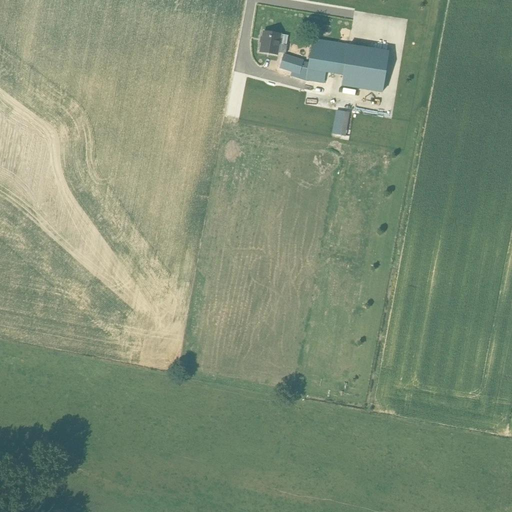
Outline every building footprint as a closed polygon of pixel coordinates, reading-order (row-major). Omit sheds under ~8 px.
[(280,35),(280,34),(264,32),(260,52),(277,55),(278,52),(286,53),(287,45),(288,36),(280,35)] [(307,64),(304,80),(306,81),(324,83),(326,73),(342,76),(341,86),(380,93),(387,52),(348,46),(312,39),(308,64),(307,64)] [(290,76),(298,78),(303,63),(304,60),(284,54),(279,66),(292,71),(290,76)] [(346,137),(350,113),(336,111),(332,135),(346,137)] [(192,362),(295,379),(315,253),(205,235),(199,272),(207,274),(192,362)]
